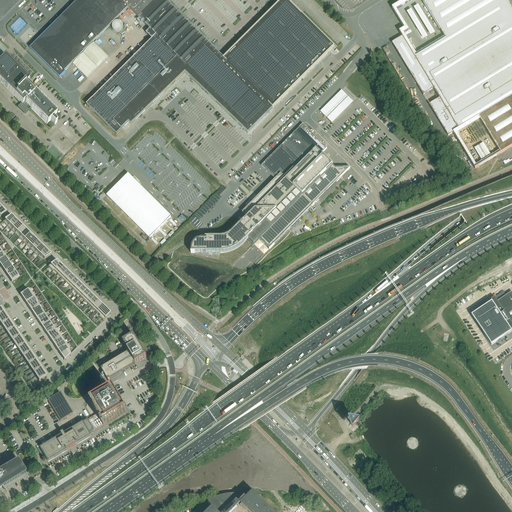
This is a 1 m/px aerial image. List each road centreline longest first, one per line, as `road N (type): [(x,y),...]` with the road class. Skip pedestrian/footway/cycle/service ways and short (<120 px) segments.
road 1 (trunk): [(212,431),(331,366),(388,360),(452,391),(511,474)]
road 2 (trunk): [(359,313),(77,511)]
road 3 (trunk): [(511,200),(313,273),(257,310),(221,347)]
road 4 (trunk): [(212,431),(467,251)]
road 5 (unclassified): [(15,511),(164,410),(172,384),(168,355),(124,295)]
road 6 (secondary): [(221,347),(0,136)]
road 7 (secondary): [(0,160),(207,361)]
road 8 (trunk): [(307,432),(400,315),(467,251)]
road 9 (unclassified): [(349,14),(360,34),(221,175)]
road 10 (trunk): [(207,361),(162,429),(60,511)]
road 11 (trunk): [(511,191),(438,238),(359,313)]
road 12 (trunk): [(227,380),(355,511)]
road 13 (residential): [(109,308),(114,314),(58,369),(1,292)]
road 14 (trunk): [(511,215),(457,243),(359,313)]
road 15 (unclassified): [(124,295),(0,173)]
road 16 (unclassified): [(118,147),(0,29)]
road 17 (residential): [(0,201),(109,308)]
road 18 (trunk): [(99,511),(212,431)]
road 19 (trunk): [(307,432),(221,347)]
